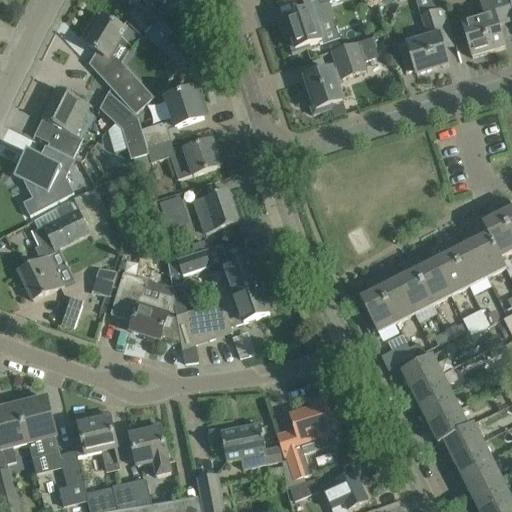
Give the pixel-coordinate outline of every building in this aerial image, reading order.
[(167,0),(128,0),(147,13),(155,0),(156,0),(165,5),(167,0)] [(305,0),(309,11),(285,20),(290,34),(285,36),(292,57),(312,50),(311,47),(323,43),(318,27),(335,21),(330,5),(343,0),(305,0)] [(449,67),(439,33),(451,29),(441,0),(430,0),(434,13),(421,17),(428,40),(398,50),(406,76),(416,73),(417,77),(449,67)] [(463,25),(467,41),(473,60),(506,50),(499,27),(511,22),(511,16),(507,0),(498,0),(482,5),(486,18),(463,25)] [(82,42),(87,45),(86,46),(108,60),(121,41),(133,51),(138,45),(143,50),(151,42),(144,35),(141,37),(127,25),(122,30),(103,18),(96,29),(91,26),(82,42)] [(182,70),(183,69),(189,63),(152,26),(145,34),(182,70)] [(336,83),(366,73),(363,65),(375,61),(380,59),(373,40),(369,41),(333,54),(338,69),(306,80),(310,93),(306,94),(314,118),(332,112),(335,120),(347,116),(343,103),(336,83)] [(122,63),(103,81),(126,105),(137,117),(155,99),(145,87),(122,63)] [(151,129),(143,132),(149,152),(172,145),(168,132),(175,130),(176,130),(204,121),(200,108),(207,106),(202,90),(195,92),(166,102),(173,122),(165,125),(151,130),(151,129)] [(43,122),(61,131),(74,137),(89,106),(59,91),(43,122)] [(143,132),(138,118),(137,119),(109,94),(100,111),(124,133),(132,161),(150,156),(149,152),(143,132)] [(56,133),(49,149),(74,162),(82,146),(56,133)] [(172,145),(149,152),(150,156),(153,165),(157,164),(167,161),(173,180),(178,178),(179,183),(192,178),(192,179),(221,170),(212,143),(185,152),(186,154),(176,158),(172,145)] [(25,158),(14,179),(29,186),(36,200),(24,206),(31,220),(75,197),(67,181),(70,174),(75,163),(46,148),(41,159),(28,152),(25,158)] [(98,191),(75,202),(80,212),(88,230),(111,219),(98,191)] [(228,193),(209,199),(195,204),(206,236),(239,225),(228,193)] [(38,221),(34,223),(39,232),(38,233),(36,237),(41,248),(36,251),(41,262),(50,257),(57,254),(56,253),(60,252),(91,237),(88,230),(80,212),(75,202),(56,211),(38,221)] [(506,202),(497,206),(511,236),(511,212),(506,202)] [(493,222),(484,226),(501,260),(502,260),(511,254),(511,236),(497,206),(487,211),(493,222)] [(480,242),(471,246),(488,280),(507,270),(502,260),(501,260),(484,226),(475,231),(480,242)] [(457,240),(447,245),(470,289),(488,280),(471,246),(462,251),(457,240)] [(444,260),(435,265),(452,299),(470,289),(447,245),(438,249),(444,260)] [(41,262),(19,272),(34,303),(65,288),(75,284),(60,252),(56,253),(57,254),(50,257),(41,262)] [(206,255),(169,267),(173,289),(184,286),(184,285),(186,282),(185,280),(212,271),(206,255)] [(420,258),(411,263),(434,308),(452,299),(435,265),(426,269),(420,258)] [(211,277),(220,304),(261,290),(252,262),(226,270),(226,272),(211,277)] [(407,279),(398,283),(415,317),(434,308),(411,263),(402,268),(407,279)] [(134,324),(142,298),(147,283),(124,276),(111,317),(134,324)] [(384,277),(375,281),(397,326),(415,317),(398,283),(389,288),(384,277)] [(397,326),(375,281),(365,286),(371,297),(361,302),(378,336),(397,326)] [(220,304),(177,318),(177,319),(181,344),(183,352),(196,347),(216,341),(214,335),(244,325),(244,326),(270,317),(261,290),(220,304)] [(134,324),(131,334),(161,343),(162,338),(181,344),(177,319),(167,316),(172,300),(160,297),(158,303),(142,298),(134,324)] [(497,312),(484,318),(490,328),(502,322),(497,312)] [(464,322),(472,337),(490,328),(484,318),(482,313),(464,322)] [(458,327),(446,333),(450,342),(462,336),(458,327)] [(438,347),(450,342),(446,333),(434,338),(438,347)] [(500,336),(486,343),(490,352),(503,345),(505,344),(500,336)] [(382,360),(389,374),(416,360),(410,349),(404,338),(392,344),(397,352),(382,360)] [(420,344),(410,349),(416,360),(426,354),(420,344)] [(494,360),(507,354),(503,345),(490,352),(494,360)] [(196,347),(183,352),(185,366),(199,363),(196,347)] [(402,373),(411,391),(442,376),(433,357),(402,373)] [(508,388),(511,385),(511,363),(494,372),(499,382),(504,380),(508,388)] [(411,391),(420,410),(451,394),(442,376),(411,391)] [(420,410),(430,428),(460,412),(451,394),(420,410)] [(32,462),(61,454),(47,400),(19,408),(29,447),(32,462)] [(295,432),(277,438),(285,461),(287,460),(290,468),(284,470),(286,480),(286,492),(290,491),(306,485),(304,479),(312,477),(305,457),(330,449),(327,440),(333,438),(330,431),(331,431),(328,422),(334,420),(327,400),(309,405),(311,411),(290,418),(295,432)] [(29,447),(19,408),(0,412),(0,450),(5,469),(17,466),(13,451),(29,447)] [(439,446),(444,443),(475,428),(475,426),(469,429),(460,412),(430,428),(439,446)] [(111,420),(80,427),(82,438),(84,446),(86,456),(87,459),(102,455),(105,469),(107,475),(121,472),(119,466),(121,465),(115,439),(111,420)] [(213,453),(225,451),(226,455),(228,465),(243,462),(245,472),(261,469),(267,468),(283,465),(281,451),(267,453),(262,428),(234,434),(234,430),(209,435),(213,453)] [(444,443),(453,461),(484,445),(475,428),(444,443)] [(170,465),(162,431),(131,438),(139,470),(154,467),(158,481),(172,477),(172,476),(179,475),(177,463),(170,465)] [(82,438),(75,440),(79,457),(86,456),(84,446),(82,438)] [(453,461),(462,479),(493,463),(484,445),(453,461)] [(88,504),(89,504),(87,496),(77,455),(61,459),(69,489),(60,491),(64,510),(88,504)] [(462,479),(471,497),(502,481),(493,463),(462,479)] [(0,474),(0,502),(1,505),(16,501),(9,472),(0,474)] [(325,494),(324,495),(332,511),(352,511),(369,504),(355,474),(335,484),(337,489),(325,494)] [(198,481),(203,511),(224,511),(218,477),(198,481)] [(471,497),(478,511),(485,511),(511,499),(502,481),(471,497)] [(301,502),(319,495),(315,482),(306,485),(290,491),(295,504),(301,502)] [(134,486),(139,510),(153,507),(147,483),(134,486)] [(113,491),(87,496),(89,504),(88,504),(89,511),(126,511),(139,510),(134,486),(134,484),(113,490),(113,491)] [(202,511),(199,499),(153,507),(139,510),(126,511),(202,511)] [(511,511),(511,500),(511,499),(485,511),(511,511)]
